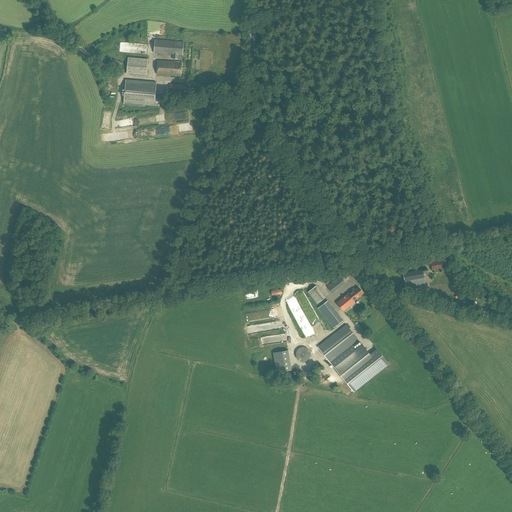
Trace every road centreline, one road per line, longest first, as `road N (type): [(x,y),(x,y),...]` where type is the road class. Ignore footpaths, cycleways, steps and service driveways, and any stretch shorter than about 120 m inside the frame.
road 1 (unclassified): [(0,324),(357,260)]
road 2 (tertiary): [(357,260),(255,101),(249,71),(258,0)]
road 3 (tertiary): [(511,462),(357,260)]
road 4 (track): [(36,0),(46,22),(119,75),(255,101)]
road 5 (unclassified): [(357,260),(511,232)]
